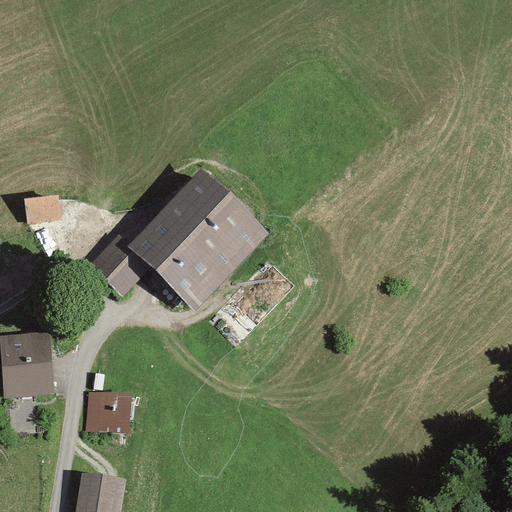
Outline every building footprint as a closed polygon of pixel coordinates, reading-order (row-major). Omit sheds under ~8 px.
[(129,240),(89,281),(123,314),(166,270),(208,310),(279,235),(218,176),(143,254),(129,240)] [(67,208),(30,213),(34,239),(70,234),(67,208)] [(61,341),(5,342),(6,402),(62,401),(61,341)] [(87,426),(133,436),(141,398),(95,388),(87,426)] [(133,511),(137,481),(93,476),(89,511),(133,511)]
